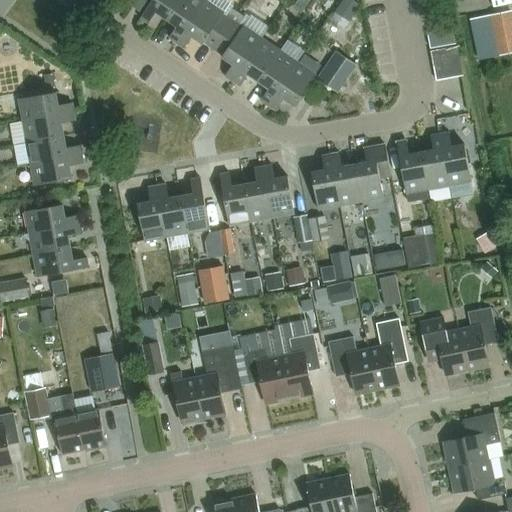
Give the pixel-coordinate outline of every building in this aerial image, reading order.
[(167,18),(178,0),(136,0),(133,5),(144,13),(141,17),(149,23),(157,11),(167,18)] [(176,41),(204,0),(178,0),(167,18),(177,25),(170,37),(176,41)] [(225,16),(222,14),(224,12),(205,0),(204,0),(176,41),(183,46),(191,35),(203,42),(205,40),(214,46),(237,14),(230,9),(225,16)] [(342,0),(340,5),(335,12),(350,21),(360,6),(351,0),(342,0)] [(511,51),(511,22),(510,11),(490,15),(498,54),(511,51)] [(241,27),(239,26),(244,18),(237,14),(214,46),(224,53),(222,56),(233,63),(225,75),(232,79),(261,37),(243,24),(241,27)] [(442,30),(428,33),(428,35),(431,46),(431,48),(445,45),(456,43),(453,28),(446,29),(442,30)] [(258,80),(279,49),(261,37),(240,67),(232,79),(239,84),(247,72),(258,80)] [(457,45),(432,50),(435,65),(460,60),(457,45)] [(268,104),(297,61),(279,49),(258,80),(269,88),(261,99),(268,104)] [(336,51),(317,78),(338,93),(358,66),(352,62),(345,57),(337,51),(336,51)] [(460,60),(435,65),(438,79),(462,75),(460,60)] [(297,61),(268,104),(276,110),(284,98),(294,105),(316,74),(297,61)] [(371,61),(361,64),(364,72),(373,69),(371,61)] [(53,74),(45,75),(47,88),(55,86),(53,74)] [(23,119),(74,109),(73,101),(59,103),(57,90),(19,97),(23,119)] [(27,140),(65,133),(62,121),(76,118),(74,109),(23,119),(27,140)] [(450,184),(471,180),(465,143),(452,146),(450,131),(441,133),(450,184)] [(31,162),(82,152),(81,144),(67,147),(65,133),(27,140),(31,162)] [(427,188),(450,184),(441,133),(432,135),(434,149),(421,151),(427,188)] [(406,139),(397,141),(406,192),(408,203),(429,199),(427,188),(421,151),(409,153),(406,139)] [(380,177),(391,175),(385,142),(365,146),(368,160),(355,163),(362,200),(383,196),(380,177)] [(362,200),(355,163),(343,165),(340,151),(331,153),(340,204),(362,200)] [(70,164),(84,161),(82,152),(31,162),(35,183),(73,176),(70,164)] [(319,208),(340,204),(331,153),(322,154),(325,168),(312,170),(319,208)] [(273,216),(295,212),(288,175),(274,177),(272,164),(264,165),(273,216)] [(252,220),(273,216),(264,165),(254,167),(256,181),(245,183),(252,220)] [(252,220),(245,183),(232,185),(230,172),(220,173),(230,224),(252,220)] [(189,232),(210,228),(201,177),(192,178),(195,192),(182,194),(189,232)] [(189,232),(182,194),(169,196),(166,183),(158,185),(162,209),(167,236),(189,232)] [(167,236),(162,209),(158,185),(149,187),(151,200),(139,202),(146,240),(167,236)] [(30,231),(81,222),(79,214),(65,216),(62,204),(26,210),(30,231)] [(307,215),(294,217),(299,243),(300,243),(312,240),(312,237),(308,219),(307,215)] [(326,216),(308,219),(312,237),(312,240),(313,243),(330,239),(326,216)] [(34,253),(70,246),(68,233),(82,230),(81,222),(30,231),(34,253)] [(231,229),(221,230),(223,243),(226,255),(235,253),(231,229)] [(417,237),(404,239),(409,269),(422,266),(425,266),(440,263),(434,233),(417,237)] [(491,236),(479,243),(485,253),(497,247),(491,236)] [(70,246),(34,253),(38,275),(89,266),(87,257),(73,259),(70,246)] [(403,249),(391,251),(394,269),(406,266),(403,249)] [(331,256),(336,280),(353,277),(348,251),(331,254),(331,256)] [(377,272),(376,251),(357,251),(358,273),(377,272)] [(487,262),(482,269),(493,278),(498,272),(487,262)] [(205,302),(229,298),(223,266),(211,268),(211,272),(200,274),(205,302)] [(287,270),(289,286),(305,283),(303,267),(287,270)] [(267,282),(268,291),(284,288),(281,272),(265,275),(267,282)] [(396,275),(379,279),(382,290),(398,287),(396,275)] [(0,281),(0,297),(1,301),(29,296),(25,277),(0,281)] [(262,283),(260,277),(245,280),(248,296),(264,294),(262,283)] [(181,296),(183,307),(198,304),(195,281),(179,283),(181,296)] [(351,281),(338,284),(342,302),(354,299),(354,298),(353,290),(351,282),(351,281)] [(312,290),(303,292),(306,304),(314,302),(312,290)] [(160,296),(143,299),(146,314),(164,311),(162,302),(160,296)] [(417,298),(406,300),(409,313),(420,311),(417,298)] [(472,327),(460,329),(468,369),(490,364),(485,344),(484,338),(498,335),(492,307),(469,311),(472,327)] [(54,309),(41,311),(43,323),(56,321),(54,309)] [(382,346),(369,348),(378,388),(400,383),(395,363),(409,360),(401,325),(400,317),(377,322),(378,330),(382,346)] [(444,317),(421,321),(428,356),(442,353),(446,374),(468,369),(460,329),(447,332),(444,317)] [(293,353),(281,356),(289,396),(301,393),(301,396),(314,394),(309,372),(308,365),(320,363),(314,333),(290,338),(293,353)] [(354,335),(329,341),(335,371),(351,368),(352,372),(356,393),(378,388),(369,348),(357,351),(354,335)] [(160,340),(144,343),(150,374),(166,371),(160,340)] [(208,374),(196,377),(204,417),(226,412),(221,392),(221,388),(232,385),(233,389),(242,387),(242,384),(234,350),(233,344),(217,347),(203,350),(206,363),(208,374)] [(242,348),(234,350),(242,384),(250,383),(249,378),(243,352),(242,348)] [(266,348),(243,352),(249,378),(260,375),(261,380),(266,404),(279,401),(278,398),(289,396),(281,356),(269,358),(266,348)] [(114,353),(100,356),(106,389),(120,386),(117,369),(116,362),(114,353)] [(181,371),(171,373),(173,382),(174,382),(182,421),(204,417),(196,377),(183,380),(181,371)] [(36,390),(24,392),(30,420),(50,416),(46,399),(49,399),(47,388),(44,388),(39,389),(36,390)] [(65,414),(55,416),(63,454),(85,449),(77,412),(74,398),(73,394),(61,396),(65,414)] [(93,394),(74,398),(77,412),(95,408),(93,394)] [(95,408),(77,412),(85,449),(107,445),(99,407),(95,408)] [(0,466),(13,464),(9,446),(8,440),(7,439),(19,436),(14,411),(0,414),(0,466)] [(450,466),(489,458),(487,444),(501,441),(495,412),(464,418),(467,436),(444,441),(450,466)] [(489,458),(450,466),(455,492),(476,487),(478,499),(507,493),(504,477),(494,479),(489,458)] [(350,473),(328,478),(335,511),(351,511),(357,511),(377,511),(373,492),(355,496),(350,473)] [(312,511),(307,511),(335,511),(328,478),(307,482),(311,506),(312,511)] [(260,511),(256,493),(234,497),(237,511),(260,511)] [(214,511),(237,511),(234,497),(213,502),(214,511)]
